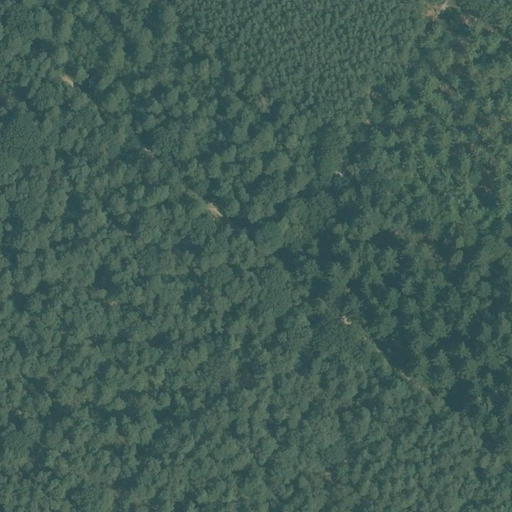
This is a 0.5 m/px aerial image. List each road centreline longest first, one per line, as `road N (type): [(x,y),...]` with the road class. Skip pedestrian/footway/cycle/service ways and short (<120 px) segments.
road 1 (track): [(511,450),(4,0)]
road 2 (unknown): [(442,0),(341,187),(382,208),(511,308)]
